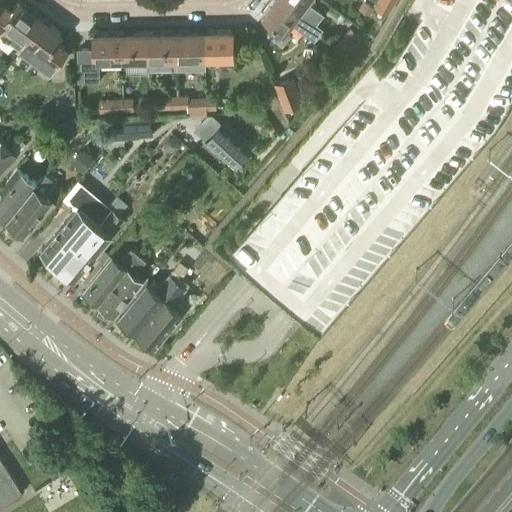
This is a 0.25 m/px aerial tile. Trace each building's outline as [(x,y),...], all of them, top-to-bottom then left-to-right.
[(317,24),(284,0),(274,0),(262,16),(272,24),(264,33),(281,46),(289,35),(284,32),(291,24),(314,40),(322,28),(317,24)] [(284,0),(317,24),(324,14),(307,2),(308,0),(284,0)] [(375,7),(363,0),(359,8),(370,15),(375,7)] [(388,13),(395,0),(377,0),(374,5),(375,6),(388,13)] [(26,38),(41,17),(19,1),(11,10),(2,3),(0,5),(0,35),(9,42),(17,32),(25,38),(26,38)] [(26,38),(25,38),(16,50),(49,75),(66,51),(64,49),(66,47),(57,40),(63,33),(41,17),(26,38)] [(338,41),(349,49),(360,36),(350,28),(338,41)] [(149,32),(150,60),(149,60),(149,70),(177,70),(177,31),(149,32)] [(205,31),(177,31),(177,70),(205,69),(205,59),(205,31)] [(205,31),(205,59),(233,59),(233,31),(205,31)] [(122,32),(93,32),(93,49),(77,49),(77,81),(98,81),(98,60),(122,60),(122,32)] [(149,32),(122,32),(122,60),(149,60),(150,60),(149,32)] [(349,49),(338,41),(332,49),(342,57),(349,49)] [(391,77),(411,79),(412,63),(393,61),(391,77)] [(302,104),(292,79),(274,86),(284,111),(302,104)] [(177,108),(177,95),(155,96),(155,109),(177,108)] [(187,95),(177,95),(177,108),(188,108),(188,103),(188,97),(187,95)] [(215,97),(205,97),(205,102),(206,109),(216,109),(215,97)] [(122,111),(122,98),(114,98),(114,111),(122,111)] [(122,98),(122,111),(134,110),(133,98),(122,98)] [(206,109),(205,102),(188,103),(188,108),(188,114),(206,114),(206,109)] [(57,118),(49,128),(67,144),(90,116),(57,118)] [(150,119),(109,121),(109,136),(151,134),(150,119)] [(252,148),(222,122),(205,140),(235,166),(252,148)] [(0,172),(16,155),(0,139),(0,172)] [(83,172),(91,162),(79,151),(70,161),(83,172)] [(0,214),(5,219),(36,182),(32,178),(39,169),(32,163),(24,172),(17,166),(6,180),(7,181),(0,189),(0,214)] [(36,182),(5,219),(12,225),(7,231),(16,239),(21,232),(23,233),(51,200),(50,199),(57,191),(51,186),(55,182),(44,173),(37,182),(36,182)] [(95,223),(100,216),(82,200),(41,248),(43,249),(42,251),(42,257),(47,261),(54,261),(55,260),(80,231),(88,239),(99,226),(95,223)] [(102,218),(100,216),(95,223),(99,226),(88,239),(80,231),(55,260),(75,276),(111,234),(112,234),(125,218),(111,207),(102,218)] [(127,230),(142,254),(167,238),(153,214),(127,230)] [(98,301),(138,253),(130,247),(119,261),(111,255),(83,289),(98,301)] [(138,253),(98,301),(102,304),(97,310),(107,318),(112,312),(114,313),(141,279),(134,273),(145,259),(138,253)] [(177,273),(174,277),(169,273),(155,289),(146,282),(118,315),(120,317),(118,320),(127,328),(129,325),(135,331),(181,276),(177,273)] [(189,283),(181,276),(135,331),(142,336),(141,337),(150,345),(151,344),(153,346),(182,310),(181,309),(184,305),(177,299),(189,283)] [(0,459),(0,506),(21,493),(0,459)]
